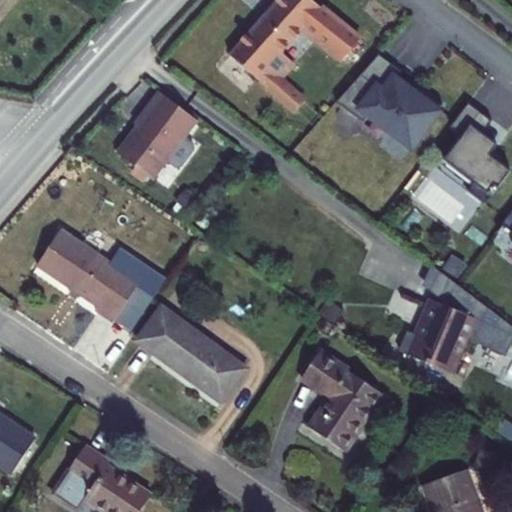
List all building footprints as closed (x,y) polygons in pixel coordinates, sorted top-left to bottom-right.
[(307,0),(278,0),(228,58),(310,130),(323,115),(320,111),(317,113),(279,80),(293,65),(280,53),(302,29),(342,61),(359,41),(307,0)] [(378,56),(336,104),(363,124),(369,117),(411,149),(443,107),(417,87),(412,94),(395,81),(401,73),(378,56)] [(193,121),(156,93),(146,106),(149,109),(115,155),(150,180),(193,121)] [(492,123),(468,105),(451,128),(463,137),(444,162),(474,184),(467,192),(486,206),(511,173),(490,156),(498,146),(483,135),(492,123)] [(175,202),(182,207),(192,196),(185,191),(175,202)] [(511,214),(503,226),(511,232),(511,214)] [(172,242),(156,231),(148,245),(164,255),(172,242)] [(131,295),(138,283),(146,271),(117,251),(108,264),(59,232),(36,266),(96,306),(94,311),(112,324),(121,311),(131,295)] [(184,300),(173,291),(165,302),(177,310),(184,300)] [(143,302),(131,295),(121,311),(133,319),(143,302)] [(476,317),(427,299),(415,335),(407,333),(400,353),(453,373),(465,340),(467,340),(476,317)] [(137,341),(221,403),(244,370),(160,309),(137,341)] [(330,399),(309,429),(343,452),(380,395),(318,353),(300,379),(330,399)] [(0,470),(9,477),(34,438),(0,415),(0,470)] [(408,431),(393,421),(382,438),(397,448),(408,431)] [(110,463),(85,446),(67,473),(74,479),(60,500),(77,511),(84,500),(102,511),(139,511),(151,496),(107,467),(110,463)] [(496,457),(481,451),(474,467),(489,473),(496,457)] [(481,511),(467,471),(422,487),(430,511),(481,511)]
